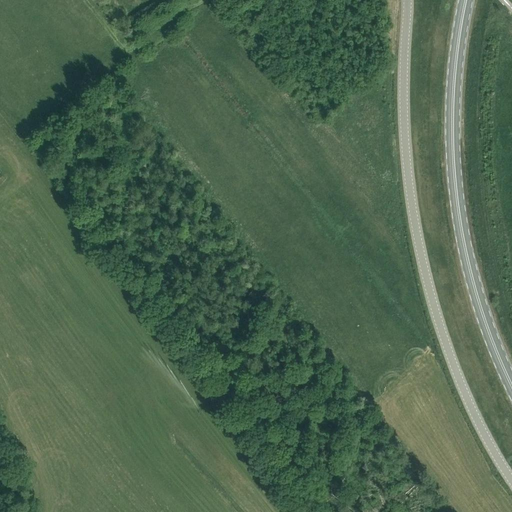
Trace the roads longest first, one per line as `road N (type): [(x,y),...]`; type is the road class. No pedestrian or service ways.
road 1 (unclassified): [(407,0),(403,95),(419,250),(468,401),(511,478)]
road 2 (primary): [(511,385),(476,294),(456,199),(453,95),(465,0)]
